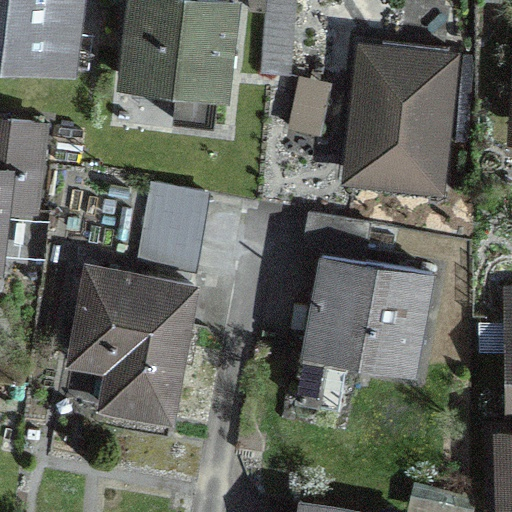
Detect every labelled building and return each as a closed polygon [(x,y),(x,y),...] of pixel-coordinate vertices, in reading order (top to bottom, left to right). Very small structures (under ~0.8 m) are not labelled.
[(0,0),(0,61),(37,65),(44,0),(0,0)] [(173,89),(170,121),(210,126),(225,2),(211,0),(135,0),(131,40),(118,38),(118,40),(131,41),(126,84),(173,89)] [(266,0),(261,74),(285,76),(290,0),(266,0)] [(443,63),(363,54),(350,173),(430,182),(443,63)] [(0,207),(30,211),(40,125),(4,121),(0,151),(0,207)] [(150,184),(145,211),(197,221),(202,193),(150,184)] [(410,376),(429,274),(318,254),(300,356),(410,376)] [(75,323),(113,330),(98,407),(167,420),(191,287),(84,267),(75,323)] [(504,432),(486,433),(488,511),(511,511),(511,291),(503,292),(504,432)] [(293,511),(350,511),(296,502),(293,511)]
